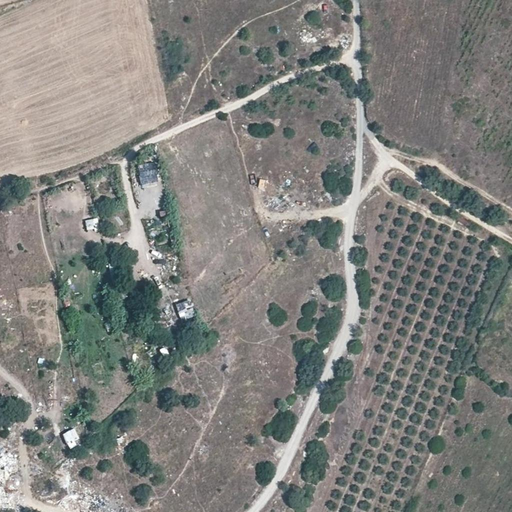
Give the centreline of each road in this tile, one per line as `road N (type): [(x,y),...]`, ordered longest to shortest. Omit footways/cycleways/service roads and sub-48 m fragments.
road 1 (unclassified): [(251,511),(277,481),(354,312),(350,221)]
road 2 (track): [(362,129),(350,221),(392,163),(511,246)]
road 3 (track): [(360,61),(320,66),(137,147)]
road 4 (track): [(392,163),(362,129),(359,0)]
road 5 (track): [(147,511),(179,483),(231,381)]
